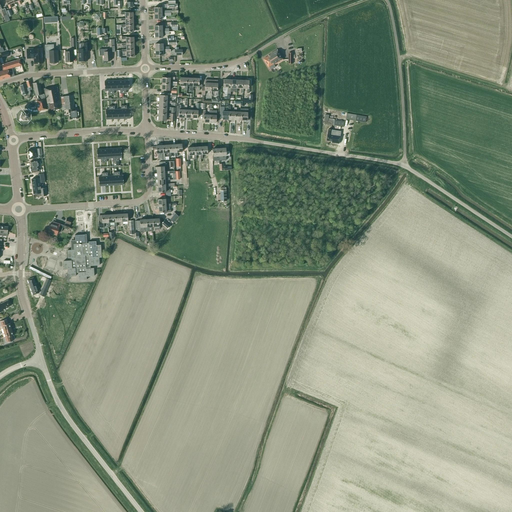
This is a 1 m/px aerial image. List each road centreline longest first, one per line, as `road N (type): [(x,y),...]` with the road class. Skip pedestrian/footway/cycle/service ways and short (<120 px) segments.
road 1 (unclassified): [(511,236),(403,165),(269,143)]
road 2 (residential): [(18,209),(141,198),(148,186),(146,132)]
road 3 (tertiary): [(142,511),(64,413),(41,358)]
road 4 (track): [(386,0),(399,63),(403,165)]
road 5 (tertiary): [(41,358),(21,291),(18,209)]
road 6 (residential): [(0,83),(145,68)]
road 7 (residential): [(12,140),(146,132)]
road 8 (track): [(245,58),(365,0)]
road 9 (residential): [(269,143),(146,132)]
